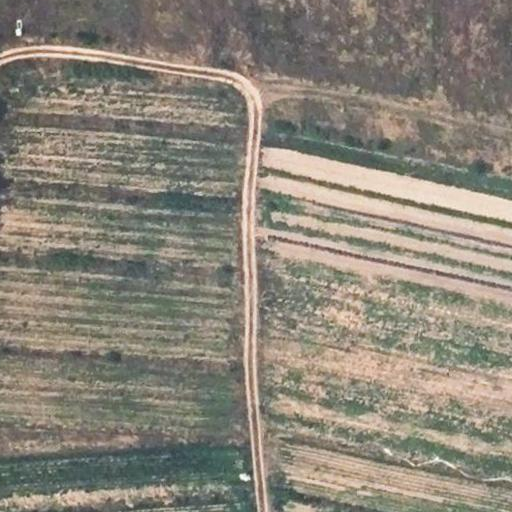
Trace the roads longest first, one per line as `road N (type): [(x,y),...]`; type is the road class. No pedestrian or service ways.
road 1 (track): [(0,58),(86,53),(230,75),(243,85),(243,414),(260,511)]
road 2 (track): [(511,121),(289,78),(243,85)]
